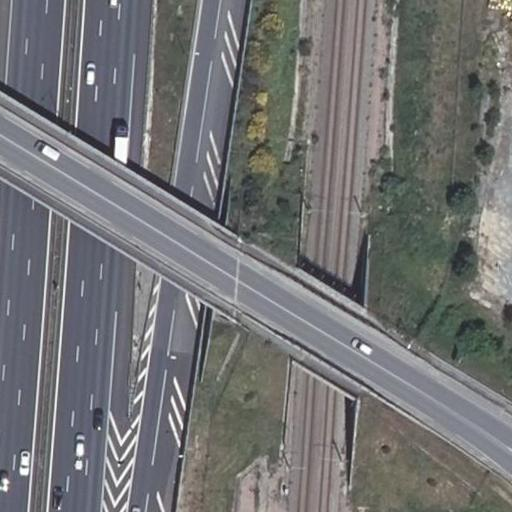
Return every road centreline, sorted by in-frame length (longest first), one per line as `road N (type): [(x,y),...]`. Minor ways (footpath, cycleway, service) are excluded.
road 1 (primary): [(0,148),(511,462)]
road 2 (primary): [(511,428),(0,120)]
road 3 (motorway): [(135,511),(210,0)]
road 4 (motorway): [(71,511),(114,0)]
road 5 (motorway): [(39,0),(5,511)]
